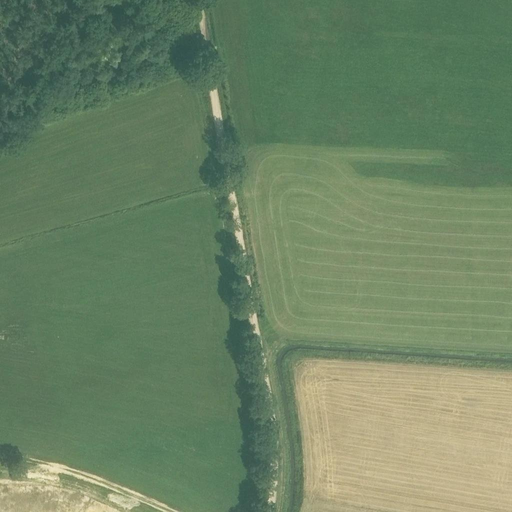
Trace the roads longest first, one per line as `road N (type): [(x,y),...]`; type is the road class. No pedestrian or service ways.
road 1 (track): [(199,0),(270,406),(267,511)]
road 2 (track): [(176,511),(61,462),(0,453)]
